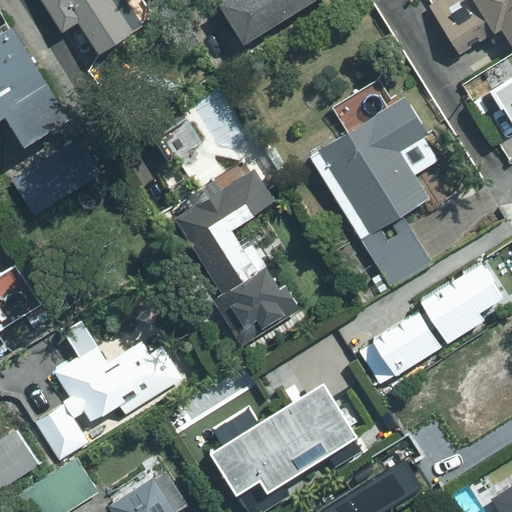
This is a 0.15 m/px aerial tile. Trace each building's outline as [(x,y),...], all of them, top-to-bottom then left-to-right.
[(43,0),(81,65),(146,27),(130,0),(43,0)] [(317,0),(210,0),(237,46),(317,0)] [(511,0),(424,0),(419,4),(457,61),(499,34),(511,43),(511,0)] [(0,148),(38,210),(97,174),(83,151),(59,166),(39,133),(63,119),(7,27),(0,30),(0,148)] [(511,77),(509,73),(486,87),(509,123),(511,121),(511,77)] [(431,136),(401,88),(304,148),(387,281),(420,260),(394,219),(428,198),(401,155),(431,136)] [(275,203),(247,160),(168,211),(248,334),(293,305),(241,225),(275,203)] [(59,460),(187,383),(154,330),(106,359),(98,346),(52,374),(66,396),(33,416),(59,460)] [(511,433),(511,359),(503,345),(436,390),(480,455),(511,433)] [(315,375),(202,450),(241,507),(353,433),(315,375)] [(0,486),(37,465),(13,423),(0,430),(0,486)] [(399,437),(367,455),(389,491),(420,473),(399,437)] [(511,470),(501,452),(470,470),(492,506),(511,493),(511,470)] [(70,455),(4,500),(12,511),(65,511),(95,492),(70,455)] [(106,511),(169,511),(149,481),(104,510),(106,511)]
